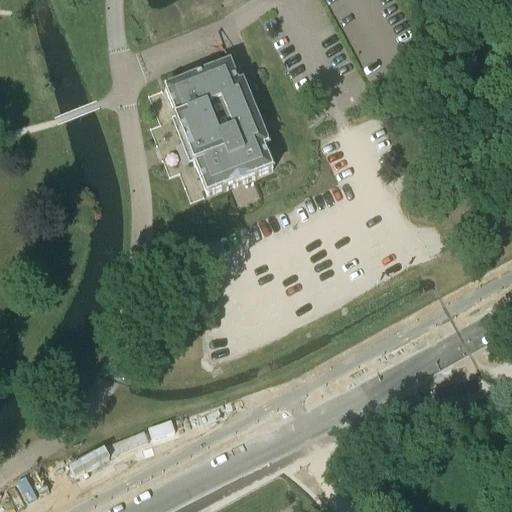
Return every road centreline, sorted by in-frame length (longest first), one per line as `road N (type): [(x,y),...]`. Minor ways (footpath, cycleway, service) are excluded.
road 1 (secondary): [(299,427),(511,313)]
road 2 (secondary): [(144,511),(299,427)]
